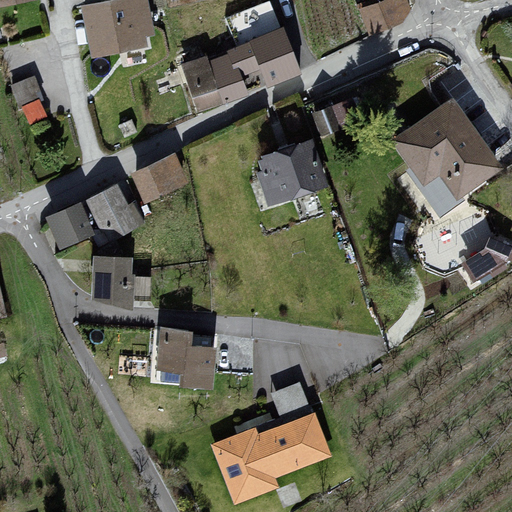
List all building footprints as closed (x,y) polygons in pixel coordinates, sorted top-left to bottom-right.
[(143,0),(101,0),(75,5),(84,62),(145,51),(143,35),(151,35),(143,0)] [(406,0),(378,0),(354,9),(368,38),(399,26),(410,10),(406,0)] [(300,72),(282,29),(230,50),(232,54),(240,76),(261,67),(269,85),(300,72)] [(240,76),(232,54),(208,63),(206,57),(183,64),(199,111),(248,95),(240,76)] [(24,117),(48,110),(36,70),(11,78),(24,117)] [(453,101),(395,140),(424,182),(438,172),(456,197),(499,168),(453,101)] [(309,140),(245,157),(265,205),(324,185),(309,140)] [(171,152),(126,174),(138,203),(183,185),(171,152)] [(114,184),(82,201),(98,232),(117,241),(142,228),(114,184)] [(75,205),(39,220),(52,251),(89,236),(75,205)] [(511,241),(486,231),(472,265),(502,277),(511,250),(511,241)] [(123,260),(86,258),(82,300),(127,310),(128,300),(123,292),(123,260)] [(186,332),(152,327),(147,369),(177,374),(174,386),(212,390),(211,348),(184,346),(186,332)] [(276,405),(306,396),(301,377),(271,386),(276,405)] [(286,416),(313,405),(309,396),(282,406),(286,416)] [(252,427),(206,445),(232,505),(280,489),(275,479),(330,458),(308,413),(254,433),(252,427)]
